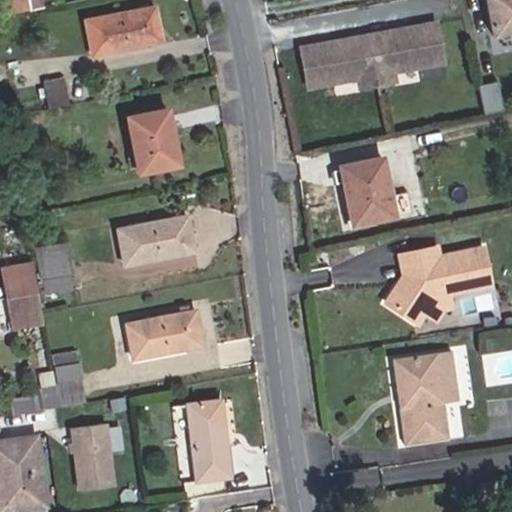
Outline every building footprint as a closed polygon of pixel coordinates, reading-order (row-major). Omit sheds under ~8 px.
[(0,0),(0,16),(22,13),(19,0),(0,0)] [(511,0),(484,0),(493,33),(511,28),(511,0)] [(93,55),(148,45),(144,27),(157,25),(154,8),(86,22),(93,55)] [(392,73),(444,63),(436,24),(299,49),(306,88),(357,79),(359,89),(394,83),(392,73)] [(48,109),(70,105),(64,77),(42,81),(48,109)] [(139,173),(174,166),(168,139),(173,138),(167,109),(127,117),(136,155),(127,158),(130,169),(138,167),(139,173)] [(408,194),(391,198),(381,160),(340,167),(353,227),(411,213),(408,194)] [(124,263),(193,250),(187,216),(117,230),(124,263)] [(0,249),(26,245),(22,226),(0,229),(0,249)] [(42,278),(71,272),(65,243),(36,248),(42,278)] [(446,293),(488,287),(483,247),(439,256),(437,246),(406,251),(408,268),(413,271),(414,276),(393,282),(381,302),(414,323),(421,311),(431,295),(446,293)] [(8,298),(38,292),(33,265),(3,270),(8,298)] [(46,292),(72,288),(70,277),(44,282),(46,292)] [(44,322),(43,315),(38,292),(8,298),(13,327),(44,322)] [(421,311),(433,319),(446,293),(431,295),(421,311)] [(132,358),(201,345),(195,312),(126,325),(132,358)] [(453,439),(447,402),(458,400),(449,351),(390,359),(404,445),(453,439)] [(57,383),(81,379),(78,363),(54,368),(57,383)] [(62,406),(85,402),(81,379),(57,383),(58,386),(62,406)] [(54,407),(57,407),(53,386),(41,389),(44,409),(54,407)] [(57,407),(62,406),(58,386),(53,386),(57,407)] [(12,415),(36,410),(33,394),(9,398),(12,415)] [(101,420),(115,416),(112,400),(97,403),(101,420)] [(196,479),(229,476),(220,400),(187,404),(196,479)] [(56,423),(88,417),(85,402),(62,406),(57,407),(54,407),(56,423)] [(71,428),(79,489),(113,484),(105,424),(71,428)] [(9,511),(46,511),(36,436),(0,440),(0,511),(10,511),(9,511)]
